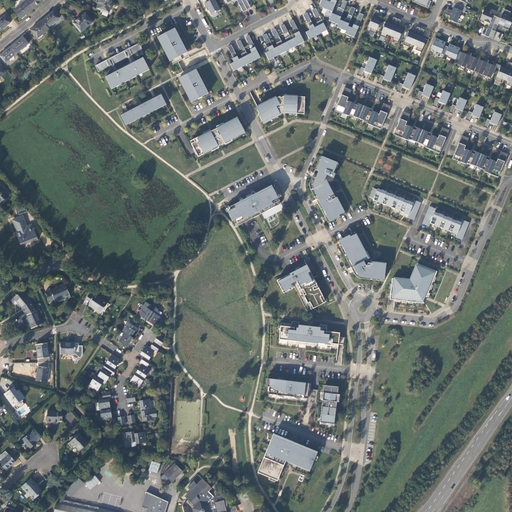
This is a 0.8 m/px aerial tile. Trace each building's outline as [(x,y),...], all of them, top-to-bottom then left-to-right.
[(27,0),(26,2),(32,9),(43,1),(42,0),(27,0)] [(112,0),(99,0),(97,9),(108,13),(112,0)] [(215,0),(205,0),(207,3),(204,4),(206,8),(207,7),(212,16),(216,14),(216,13),(220,10),(215,0)] [(230,2),(234,4),(236,1),(235,0),(236,0),(243,12),(247,10),(241,0),(226,0),(228,3),(230,2)] [(241,0),(247,10),(251,8),(246,0),(241,0)] [(325,14),(330,17),(332,13),(337,1),(334,0),(330,0),(330,2),(323,0),(321,0),(319,7),(327,10),(325,14)] [(418,0),(417,4),(428,8),(431,2),(429,1),(428,0),(418,0)] [(454,0),(453,3),(465,8),(468,0),(454,0)] [(21,19),(32,9),(26,2),(25,1),(14,11),(21,19)] [(465,8),(453,3),(452,7),(453,8),(452,11),(448,9),(446,15),(450,16),(448,20),(456,23),(461,11),(464,12),(466,9),(465,8)] [(494,25),(497,27),(498,24),(504,26),(503,28),(508,31),(511,21),(511,17),(509,16),(511,12),(504,9),(500,18),(497,17),(494,25)] [(379,11),(375,10),(368,27),(371,28),(370,31),(375,34),(381,20),(376,18),(379,11)] [(484,10),(480,19),(484,21),(490,24),(490,23),(494,25),(497,17),(493,15),(494,14),(484,10)] [(53,11),(42,21),(48,28),(59,18),(53,11)] [(330,17),(329,21),(338,25),(340,20),(342,14),(337,12),(336,15),(332,13),(330,17)] [(85,13),(73,24),(81,32),(92,22),(85,13)] [(5,15),(0,19),(0,31),(11,22),(5,15)] [(390,24),(386,22),(380,35),(386,38),(387,34),(390,36),(397,19),(393,17),(390,24)] [(338,25),(337,28),(346,31),(348,26),(350,20),(345,18),(344,22),(340,20),(338,25)] [(390,36),(394,37),(392,41),(398,43),(403,29),(398,27),(401,20),(397,19),(390,36)] [(318,35),(327,30),(322,20),(318,22),(317,22),(318,26),(315,28),(318,35)] [(48,28),(42,21),(30,30),(37,39),(49,29),(48,28)] [(306,32),(309,40),(318,35),(315,28),(313,24),(308,27),(310,30),(306,32)] [(346,31),(345,34),(354,38),(359,27),(353,25),(352,28),(348,26),(346,31)] [(409,32),(403,45),(409,47),(410,44),(414,45),(421,28),(417,27),(414,34),(409,32)] [(185,54),(184,51),(186,50),(175,28),(157,37),(168,58),(173,56),(174,59),(185,54)] [(421,28),(414,45),(417,47),(415,50),(421,52),(426,39),(422,37),(424,30),(421,28)] [(304,42),(299,32),(294,34),(296,38),(292,40),(295,47),(304,42)] [(286,51),(295,47),(292,40),(290,36),(285,39),(287,42),(283,44),(286,51)] [(23,37),(11,46),(17,53),(28,43),(23,37)] [(434,41),(431,48),(434,50),(434,51),(445,55),(445,54),(448,47),(444,45),(445,43),(437,39),(436,42),(434,41)] [(274,49),(278,56),(286,51),(283,44),(281,41),(276,43),(278,47),(274,49)] [(129,49),(132,55),(142,50),(139,43),(129,49)] [(265,53),(269,60),(278,56),(274,49),(272,45),(267,48),(269,51),(265,53)] [(448,47),(445,54),(448,55),(448,56),(459,61),(462,53),(459,51),(460,49),(452,45),(450,48),(448,47)] [(17,53),(11,46),(0,55),(0,56),(5,63),(17,53)] [(252,53),(248,55),(251,62),(260,58),(255,47),(250,50),(252,53)] [(111,58),(114,64),(127,57),(124,51),(111,58)] [(242,67),(251,62),(248,55),(246,52),(241,54),(243,58),(239,60),(242,67)] [(471,56),(472,54),(468,52),(467,55),(462,53),(459,61),(458,65),(465,68),(467,62),(468,62),(471,56)] [(239,60),(237,56),(232,59),(234,62),(230,64),(234,71),(242,67),(239,60)] [(479,60),(481,57),(477,56),(475,58),(471,56),(468,62),(466,68),(473,71),(476,65),(477,66),(479,60)] [(365,69),(361,67),(358,75),(362,77),(364,71),(371,74),(377,60),(369,57),(365,69)] [(143,58),(105,77),(112,89),(149,70),(143,58)] [(488,63),(489,61),(485,59),(484,62),(479,60),(477,66),(475,72),(482,75),(484,69),(485,69),(488,63)] [(95,66),(98,72),(109,67),(106,60),(95,66)] [(505,80),(511,64),(511,63),(508,62),(505,69),(501,67),(495,80),(501,83),(502,79),(505,80)] [(494,73),(498,64),(494,63),(492,65),(488,63),(485,69),(483,75),(490,78),(493,72),(494,73)] [(380,75),(377,83),(381,85),(383,79),(390,82),(396,68),(389,65),(384,76),(380,75)] [(201,79),(197,72),(195,73),(194,71),(183,76),(185,79),(180,82),(191,103),(208,94),(201,79)] [(403,84),(400,83),(396,91),(400,93),(402,87),(410,90),(415,76),(408,73),(403,84)] [(416,99),(420,101),(422,95),(429,98),(434,87),(426,84),(423,92),(419,91),(416,99)] [(383,104),(379,114),(379,115),(377,114),(378,113),(373,111),(373,110),(354,102),(354,103),(348,101),(348,102),(347,101),(351,90),(344,88),(335,111),(349,116),(349,115),(368,122),(367,124),(381,129),(390,106),(383,104)] [(432,106),(436,108),(439,102),(446,105),(450,94),(443,91),(439,99),(436,98),(432,106)] [(161,95),(121,115),(126,125),(166,105),(161,95)] [(277,98),(276,98),(270,101),(269,100),(259,106),(260,108),(257,110),(263,121),(269,118),(270,120),(283,113),(289,113),(289,112),(297,112),(304,112),(305,102),(304,102),(305,97),(298,97),(298,96),(290,96),(286,96),(280,96),(277,98)] [(449,113),(453,114),(455,109),(462,112),(467,101),(459,98),(456,106),(452,105),(449,113)] [(465,120),(469,121),(472,115),(479,118),(483,107),(476,104),(472,113),(469,111),(465,120)] [(442,128),(438,138),(437,139),(436,138),(436,137),(431,135),(432,134),(413,126),(412,127),(407,125),(407,126),(405,125),(406,125),(410,114),(403,112),(394,135),(407,140),(408,139),(426,146),(426,148),(439,153),(449,130),(442,128)] [(487,119),(483,127),(487,129),(490,123),(497,126),(501,115),(494,112),(491,120),(487,119)] [(213,135),(211,132),(209,132),(205,135),(204,135),(204,134),(193,140),(195,142),(191,144),(193,149),(192,149),(198,156),(204,152),(205,154),(212,150),(218,147),(219,147),(220,147),(225,144),(232,141),(239,138),(238,136),(245,133),(244,131),(245,130),(242,124),(241,124),(237,118),(234,120),(234,119),(223,124),(224,125),(213,130),(215,134),(213,135)] [(501,152),(497,162),(496,163),(495,162),(495,161),(490,159),(490,158),(471,150),(471,151),(466,149),(465,150),(464,150),(468,138),(462,136),(452,159),(466,164),(467,163),(485,170),(484,172),(498,177),(507,154),(501,152)] [(340,217),(338,215),(344,212),(337,197),(335,198),(325,178),(326,175),(333,177),(334,173),(332,173),(336,163),(322,156),(316,170),(318,171),(315,178),(313,177),(312,181),(311,183),(311,185),(312,188),(312,189),(312,190),(330,222),(334,220),(340,217)] [(247,198),(229,207),(231,210),(228,211),(233,221),(236,220),(237,222),(257,212),(256,209),(256,208),(257,208),(257,207),(256,207),(257,206),(261,214),(262,213),(281,204),(281,203),(278,198),(281,196),(276,187),(273,188),(272,185),(252,195),(255,201),(252,203),(251,200),(249,202),(247,198)] [(0,188),(0,202),(2,204),(9,197),(0,188)] [(421,203),(414,200),(413,203),(408,201),(408,202),(404,200),(399,198),(395,196),(390,194),(386,193),(387,192),(381,190),(381,191),(377,189),(377,190),(374,189),(372,192),(376,193),(373,200),(377,202),(382,204),(386,205),(386,206),(391,208),(391,207),(395,209),(400,211),(404,213),(408,215),(407,218),(414,220),(421,203)] [(436,209),(429,206),(422,224),(429,226),(430,223),(434,225),(439,227),(443,228),(443,229),(448,231),(448,230),(452,232),(457,234),(456,237),(462,240),(469,222),(463,220),(461,223),(456,221),(452,219),(447,217),(443,216),(443,215),(438,213),(438,214),(434,212),(436,209)] [(17,237),(21,246),(38,240),(33,225),(27,227),(23,216),(13,220),(19,236),(17,237)] [(364,263),(364,261),(368,259),(369,259),(356,234),(350,237),(349,235),(339,240),(353,267),(355,271),(356,273),(358,275),(360,276),(361,276),(362,277),(384,279),(384,277),(386,264),(370,262),(370,263),(368,263),(367,265),(366,265),(364,263)] [(392,278),(390,299),(394,300),(424,303),(422,300),(423,298),(424,296),(426,297),(437,272),(417,264),(410,281),(392,278)] [(279,285),(282,291),(288,288),(289,290),(292,289),(290,284),(296,281),(301,290),(303,289),(306,294),(304,295),(308,303),(310,302),(313,308),(323,303),(320,297),(322,295),(319,288),(314,290),(313,288),(315,287),(314,285),(316,284),(313,278),(307,265),(289,274),(290,275),(286,277),(285,276),(278,279),(280,284),(279,285)] [(50,290),(45,292),(51,303),(55,302),(70,296),(65,284),(50,291),(50,290)] [(24,312),(34,306),(31,302),(22,291),(13,298),(22,309),(24,312)] [(100,313),(107,303),(95,294),(94,295),(90,293),(84,301),(88,304),(88,305),(100,313)] [(138,314),(147,320),(153,311),(149,309),(151,305),(146,302),(138,314)] [(37,311),(34,306),(24,312),(32,328),(42,324),(37,311)] [(161,317),(153,311),(147,320),(156,326),(161,317)] [(133,321),(132,320),(131,323),(129,322),(123,331),(124,332),(132,337),(137,328),(139,325),(133,321)] [(327,328),(294,324),(294,327),(280,326),(279,339),(303,342),(332,346),(332,344),(338,344),(340,333),(326,331),(327,328)] [(127,347),(133,338),(132,337),(124,332),(119,341),(127,347)] [(38,363),(49,363),(49,358),(47,343),(36,345),(38,359),(38,363)] [(75,354),(80,358),(83,355),(82,346),(79,346),(79,343),(75,343),(60,343),(60,354),(75,354)] [(149,360),(155,351),(150,348),(146,345),(140,354),(144,357),(142,360),(149,364),(151,361),(149,360)] [(104,366),(115,373),(117,370),(115,369),(121,360),(112,355),(104,366)] [(147,367),(149,364),(142,360),(140,363),(142,364),(136,372),(145,378),(151,370),(147,367)] [(49,369),(49,363),(38,363),(38,367),(36,381),(47,382),(49,369)] [(111,375),(113,376),(115,373),(104,366),(97,378),(104,382),(105,384),(111,375)] [(140,387),(145,378),(136,372),(131,381),(132,382),(140,387)] [(307,398),(309,383),(289,381),(278,376),(277,380),(270,379),(268,394),(307,398)] [(98,391),(104,382),(97,378),(95,377),(89,385),(98,391)] [(339,387),(324,385),(320,422),(334,424),(336,405),(338,394),(339,387)] [(13,388),(4,394),(13,406),(24,398),(18,390),(16,392),(13,388)] [(103,397),(98,398),(101,411),(111,409),(110,400),(112,399),(111,396),(103,397)] [(140,401),(142,411),(152,410),(151,399),(140,401)] [(111,409),(101,411),(102,421),(113,420),(111,409)] [(152,410),(142,411),(143,421),(154,420),(152,410)] [(47,412),(47,421),(50,421),(50,423),(58,424),(58,421),(62,422),(62,413),(56,413),(53,413),(53,412),(47,412)] [(41,437),(35,430),(28,435),(22,440),(30,449),(35,445),(34,444),(41,437)] [(135,434),(134,431),(124,433),(125,443),(136,442),(135,434)] [(135,434),(136,442),(136,444),(147,443),(145,432),(135,434)] [(318,450),(274,432),(269,444),(257,472),(279,481),(287,463),(309,472),(318,450)] [(74,440),(68,445),(72,449),(75,446),(80,452),(88,444),(79,433),(73,438),(74,440)] [(15,463),(9,455),(0,462),(0,464),(6,471),(6,470),(9,474),(16,468),(16,467),(14,464),(15,463)] [(157,473),(160,464),(151,461),(148,470),(157,473)] [(182,472),(175,464),(164,474),(172,482),(182,472)] [(95,475),(85,484),(90,490),(100,482),(95,475)] [(30,479),(22,486),(25,489),(26,488),(29,492),(35,499),(43,491),(38,485),(37,487),(36,485),(30,479)] [(61,495),(59,504),(63,505),(65,496),(68,493),(71,497),(83,485),(78,479),(61,495)] [(197,485),(193,482),(187,488),(190,491),(185,497),(188,501),(182,506),(183,511),(225,511),(226,511),(225,507),(227,507),(224,494),(222,495),(221,491),(218,490),(215,492),(216,496),(213,497),(208,492),(211,488),(203,480),(197,485)] [(155,511),(164,511),(168,502),(159,500),(155,511)] [(111,511),(99,509),(98,511),(96,511),(63,505),(59,504),(56,503),(53,511),(111,511)]
